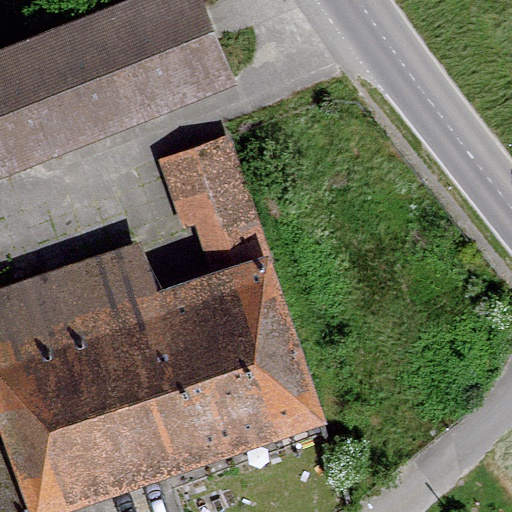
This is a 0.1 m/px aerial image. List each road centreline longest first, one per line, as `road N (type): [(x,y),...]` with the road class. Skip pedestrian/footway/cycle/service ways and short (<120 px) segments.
road 1 (tertiary): [(511,205),(359,0)]
road 2 (residential): [(386,511),(511,411)]
